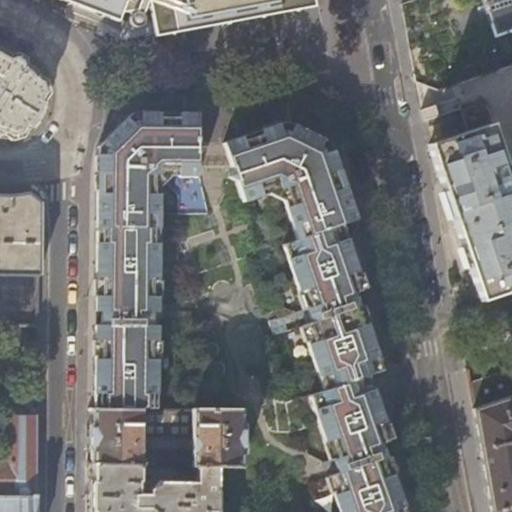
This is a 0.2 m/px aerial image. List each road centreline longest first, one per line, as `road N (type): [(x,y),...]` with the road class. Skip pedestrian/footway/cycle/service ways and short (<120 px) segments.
road 1 (residential): [(372,0),(453,511)]
road 2 (residential): [(56,511),(59,150)]
road 3 (residential): [(0,14),(63,55),(76,78),(79,115),(59,150)]
